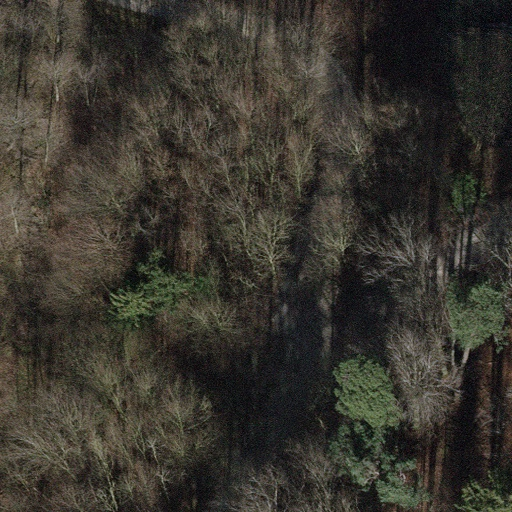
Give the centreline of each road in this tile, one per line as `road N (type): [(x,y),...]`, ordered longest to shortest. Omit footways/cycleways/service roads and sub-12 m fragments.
road 1 (track): [(148,0),(258,24),(326,55),(344,91),(289,386),(406,259),(484,225),(511,223)]
road 2 (track): [(289,386),(230,511)]
